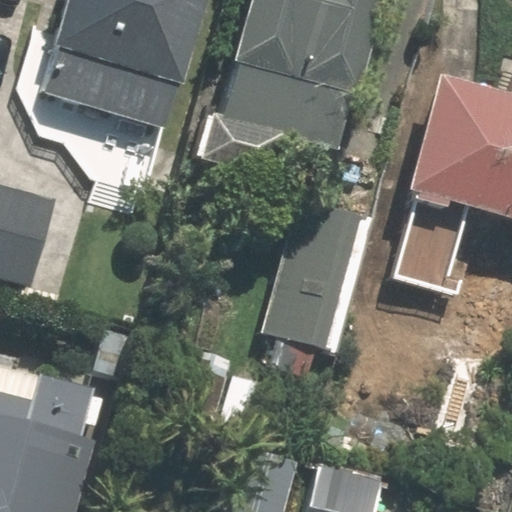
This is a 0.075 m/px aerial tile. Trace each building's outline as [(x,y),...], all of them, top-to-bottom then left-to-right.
[(149,146),(187,0),(46,0),(17,111),(149,146)] [(226,0),(205,79),(214,81),(202,130),(190,127),(176,178),(248,197),(258,161),(311,175),(357,0),(226,0)] [(511,79),(502,118),(415,95),(383,216),(511,249),(511,79)] [(0,299),(10,302),(37,206),(11,199),(0,240),(0,200),(1,196),(0,195),(0,299)] [(317,367),(350,228),(286,213),(253,352),(317,367)] [(0,511),(76,511),(97,441),(83,437),(87,424),(96,426),(103,399),(93,396),(95,389),(0,363),(0,511)] [(240,443),(250,396),(192,382),(181,429),(240,443)] [(276,511),(285,472),(220,458),(208,511),(276,511)] [(292,511),(384,511),(391,493),(307,466),(292,511)]
